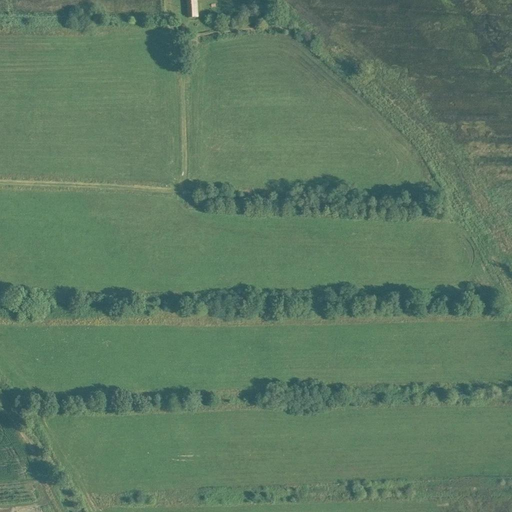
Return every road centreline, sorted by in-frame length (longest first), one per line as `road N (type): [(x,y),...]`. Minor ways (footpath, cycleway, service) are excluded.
road 1 (track): [(0,186),(178,190),(179,27)]
road 2 (track): [(70,511),(0,404)]
